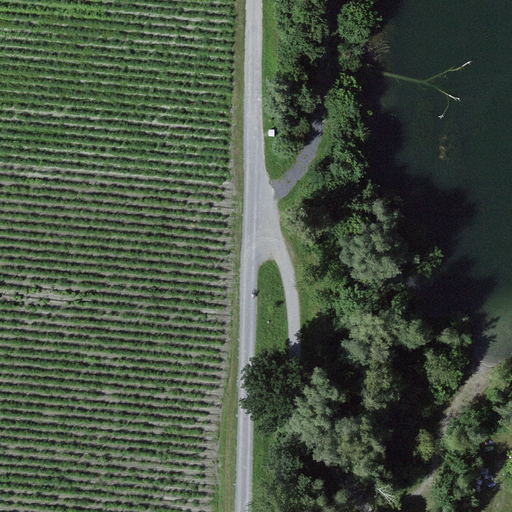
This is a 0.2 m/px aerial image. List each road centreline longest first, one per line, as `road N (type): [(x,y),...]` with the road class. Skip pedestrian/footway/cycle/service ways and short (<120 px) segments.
road 1 (track): [(245,511),(252,0)]
road 2 (track): [(371,511),(314,433),(299,294),(286,266),(253,236)]
